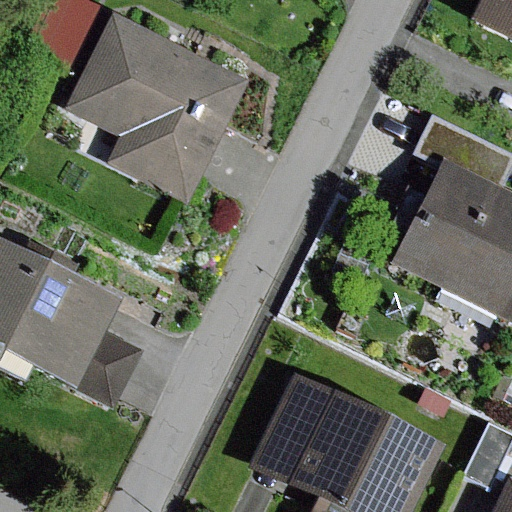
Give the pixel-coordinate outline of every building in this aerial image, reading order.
[(71,0),(46,0),(24,47),(71,69),(97,12),(71,0)] [(511,0),(480,0),(466,28),(511,50),(511,0)] [(240,88),(107,22),(61,114),(115,141),(103,165),(182,204),(240,88)] [(511,160),(429,122),(412,159),(436,168),(499,198),(511,168),(511,160)] [(511,329),(511,204),(499,198),(436,168),(387,270),(511,329)] [(118,306),(0,245),(0,377),(21,388),(27,376),(71,398),(102,336),(118,306)] [(140,355),(102,336),(71,398),(109,417),(140,355)] [(416,511),(445,453),(290,380),(245,476),(312,507),(309,511),(416,511)] [(511,384),(500,380),(491,400),(510,408),(511,404),(511,384)] [(423,395),(415,410),(441,422),(448,406),(423,395)] [(511,440),(488,429),(461,482),(486,494),(511,441),(511,440)] [(511,511),(511,487),(505,484),(490,511),(511,511)]
